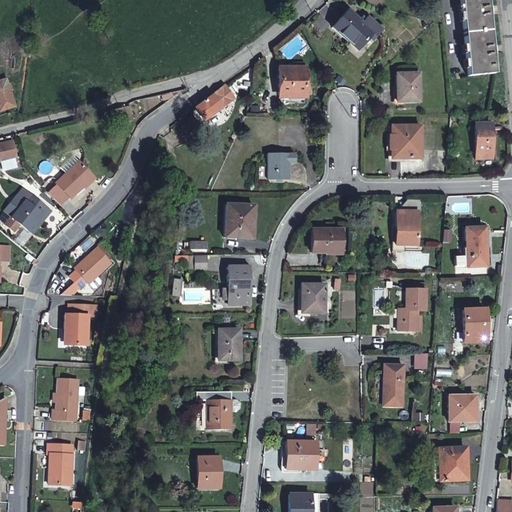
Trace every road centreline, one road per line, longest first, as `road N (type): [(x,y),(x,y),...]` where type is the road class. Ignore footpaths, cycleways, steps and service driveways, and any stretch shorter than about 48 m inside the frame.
road 1 (residential): [(250,511),(275,273),(285,233),(302,209),(341,188),(511,185)]
road 2 (residential): [(21,355),(40,274),(58,248),(127,185),(152,130),(215,76)]
road 3 (residential): [(511,276),(487,511)]
road 4 (residential): [(215,76),(0,132)]
road 5 (residential): [(21,355),(21,511)]
road 6 (residential): [(308,0),(282,30),(215,76)]
